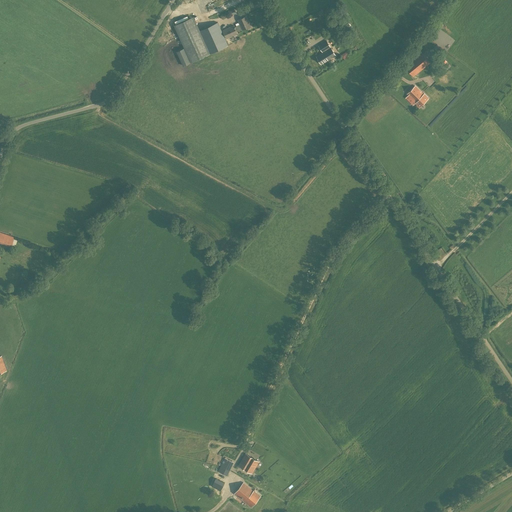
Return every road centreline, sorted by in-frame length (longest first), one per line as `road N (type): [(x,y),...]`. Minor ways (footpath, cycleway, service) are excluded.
road 1 (unclassified): [(511,378),(266,0)]
road 2 (unclassified): [(0,158),(10,129),(101,104),(117,92),(174,0)]
road 3 (track): [(346,129),(454,0)]
